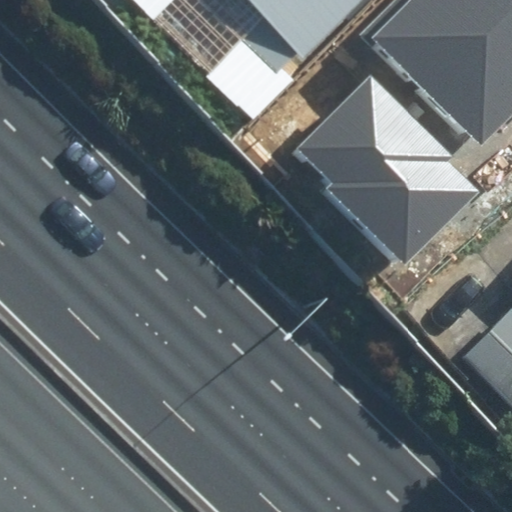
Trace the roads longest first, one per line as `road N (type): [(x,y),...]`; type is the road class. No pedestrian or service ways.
road 1 (motorway): [(0,226),(284,511)]
road 2 (motorway): [(108,511),(0,405)]
